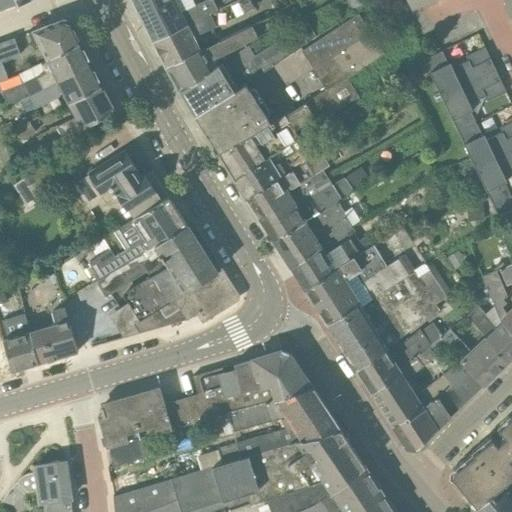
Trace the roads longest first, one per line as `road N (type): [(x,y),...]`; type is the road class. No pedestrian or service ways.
road 1 (tertiary): [(264,308),(256,270),(100,0)]
road 2 (residential): [(408,481),(313,341),(264,308)]
road 3 (tertiary): [(76,388),(201,348),(247,328),(264,308)]
road 4 (residential): [(408,481),(511,386)]
road 5 (residential): [(97,511),(76,388)]
